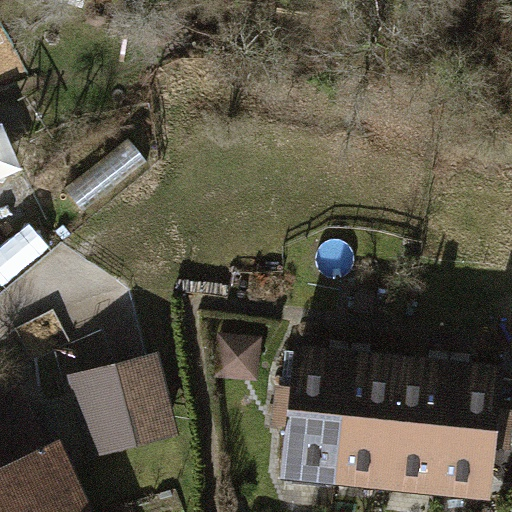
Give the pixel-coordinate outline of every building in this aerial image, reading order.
[(9,106),(0,109),(0,168),(31,155),(9,106)] [(299,352),(287,462),(338,468),(350,358),(299,352)] [(350,358),(338,468),(389,473),(402,363),(350,358)] [(167,436),(149,362),(86,378),(104,451),(167,436)] [(402,363),(389,473),(441,479),(453,369),(402,363)] [(453,369),(441,479),(492,485),(504,375),(453,369)] [(49,451),(24,396),(0,406),(0,511),(82,511),(55,449),(49,451)]
